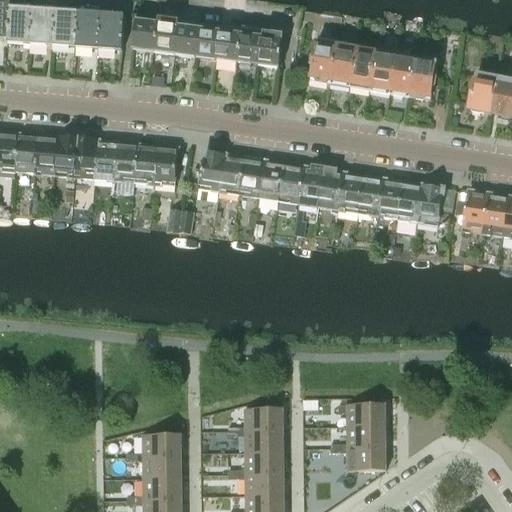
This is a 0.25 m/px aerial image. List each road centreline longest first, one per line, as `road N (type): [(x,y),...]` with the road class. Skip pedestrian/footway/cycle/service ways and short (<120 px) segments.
road 1 (residential): [(0,101),(162,114),(511,165)]
road 2 (residential): [(373,511),(451,460),(464,463),(500,511)]
